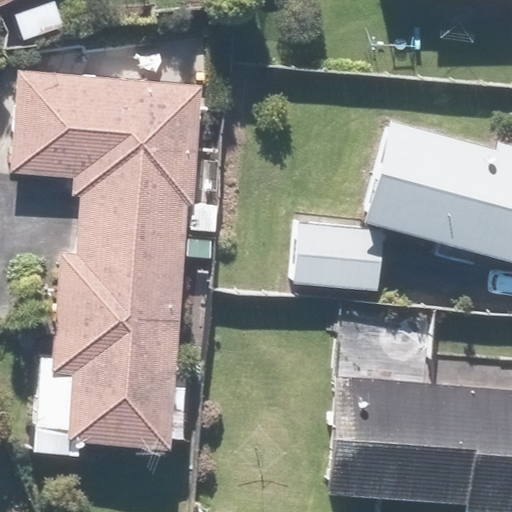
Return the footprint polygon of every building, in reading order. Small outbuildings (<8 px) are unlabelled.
[(54,0),(21,0),(0,12),(0,15),(17,46),(65,19),(54,0)] [(28,350),(21,450),(69,454),(70,440),(168,447),(180,270),(212,273),(216,208),(185,206),(193,84),(11,72),(5,166),(55,170),(42,351),(28,350)] [(511,154),(376,114),(346,213),(511,262),(511,154)] [(292,221),(286,280),(372,288),(378,230),(292,221)] [(427,313),(324,308),(315,490),(455,497),(454,511),(487,511),(511,511),(511,367),(424,363),(427,313)]
